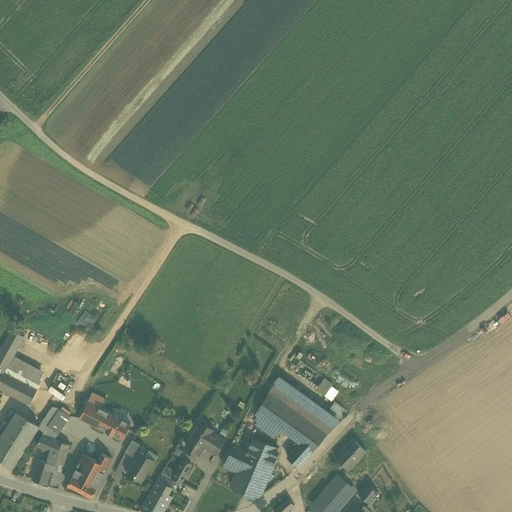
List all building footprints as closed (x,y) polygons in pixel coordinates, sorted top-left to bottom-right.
[(0,351),(0,367),(38,387),(46,373),(13,355),(24,336),(11,330),(0,351)] [(0,388),(29,404),(38,387),(0,367),(0,388)] [(300,443),(311,451),(346,412),(334,404),(328,412),(279,377),(257,411),(256,423),(255,424),(273,437),(279,428),(300,443)] [(332,400),(340,389),(322,377),(314,389),(332,400)] [(88,402),(107,412),(112,402),(92,393),(88,402)] [(107,412),(88,402),(79,418),(121,440),(130,423),(107,412)] [(44,432),(59,409),(53,407),(40,426),(38,429),(44,432)] [(42,434),(53,439),(69,416),(59,409),(44,432),(42,434)] [(0,436),(0,461),(13,470),(38,429),(40,426),(16,412),(0,436)] [(186,445),(199,453),(204,445),(217,453),(225,439),(213,432),(210,437),(204,434),(209,427),(200,422),(186,445)] [(58,455),(61,442),(53,439),(42,434),(36,446),(50,452),(58,455)] [(258,463),(270,469),(278,449),(265,443),(254,438),(247,454),(259,459),(258,463)] [(353,439),(337,457),(351,469),(367,451),(353,439)] [(125,452),(135,459),(140,452),(143,447),(132,440),(125,452)] [(58,455),(49,485),(49,487),(58,488),(63,472),(62,471),(70,444),(61,442),(58,455)] [(311,451),(300,443),(287,457),(297,466),(311,451)] [(182,459),(191,464),(194,459),(177,449),(174,453),(182,459)] [(53,464),(47,484),(49,485),(58,455),(50,452),(47,462),(53,464)] [(126,473),(141,483),(155,461),(140,452),(135,459),(126,473)] [(83,454),(76,469),(100,481),(107,466),(83,454)] [(233,486),(258,497),(270,469),(258,463),(259,459),(247,454),(245,458),(241,469),(233,486)] [(241,469),(245,458),(237,454),(233,465),(241,469)] [(32,479),(47,484),(53,464),(47,462),(38,459),(32,479)] [(162,472),(176,480),(181,483),(191,464),(182,459),(176,471),(166,466),(162,472)] [(100,481),(76,469),(68,484),(91,497),(100,481)] [(162,472),(150,492),(168,503),(172,497),(168,494),(176,480),(162,472)] [(315,506),(322,511),(334,511),(352,491),(338,479),(315,506)] [(359,494),(369,503),(378,493),(368,484),(359,494)] [(140,510),(144,511),(163,511),(168,503),(150,492),(140,510)] [(286,511),(294,505),(287,498),(274,511),(275,511),(286,511)]
